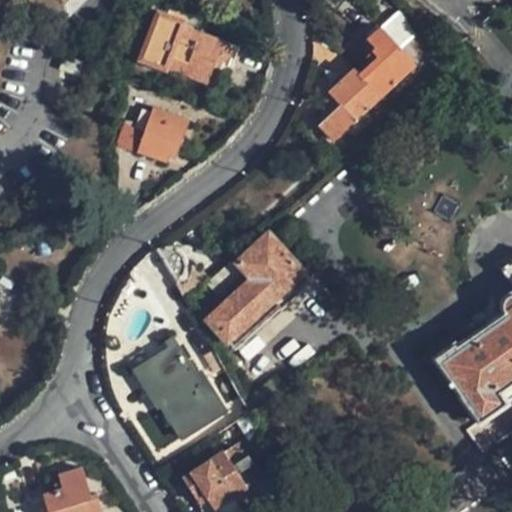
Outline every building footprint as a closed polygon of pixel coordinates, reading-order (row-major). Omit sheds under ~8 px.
[(227,51),(225,47),(222,45),(179,28),(164,70),(204,86),(212,65),(215,66),(219,65),(224,63),(227,59),(228,55),(227,51)] [(359,76),(379,99),(415,68),(381,29),(368,41),(376,51),(367,58),(373,64),(359,76)] [(331,142),(379,99),(359,76),(353,70),(327,93),(339,107),(318,126),(331,142)] [(152,111),(150,116),(137,153),(164,164),(167,158),(174,160),(188,123),(152,111)] [(137,153),(150,116),(144,114),(137,131),(123,127),(115,147),(136,155),(137,153)] [(296,288),(308,277),(268,234),(237,261),(250,277),(207,319),(232,346),(277,306),(281,310),(299,292),(296,288)] [(231,263),(210,282),(219,291),(240,272),(231,263)] [(210,282),(207,279),(187,297),(201,313),(221,294),(219,291),(210,282)] [(511,295),(507,299),(504,301),(502,304),(501,315),(455,346),(454,344),(432,358),(477,424),(508,403),(500,391),(511,382),(511,295)] [(133,372),(172,346),(166,336),(127,362),(133,372)] [(197,386),(172,346),(133,372),(155,406),(158,404),(180,439),(224,411),(205,382),(197,386)] [(256,418),(289,397),(274,376),(242,398),(256,418)] [(189,473),(211,508),(230,496),(259,479),(237,444),(221,454),(220,453),(189,473)] [(99,511),(94,496),(88,498),(79,470),(56,476),(61,492),(27,503),(30,511),(99,511)] [(239,511),(230,496),(211,508),(213,511),(239,511)]
